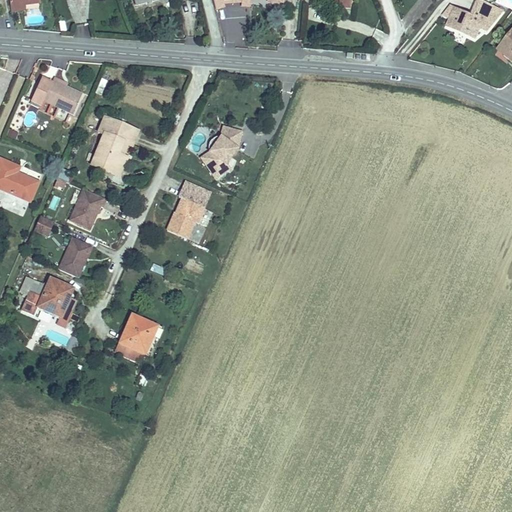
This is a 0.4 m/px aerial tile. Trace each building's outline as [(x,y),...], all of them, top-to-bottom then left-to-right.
[(334,0),(334,7),(351,8),(351,0),(334,0)] [(473,17),(456,9),(448,27),(475,39),(480,29),(487,32),(503,11),(480,1),(473,17)] [(26,10),(25,5),(25,2),(10,4),(11,12),(26,10)] [(64,21),(59,23),(61,33),(67,32),(64,21)] [(511,34),(499,51),(511,60),(511,34)] [(82,95),(66,88),(53,82),(52,84),(42,79),(31,101),(31,102),(41,107),(44,101),(73,114),(82,95)] [(54,79),(53,82),(66,88),(67,85),(54,79)] [(35,127),(44,130),(47,121),(38,118),(35,127)] [(132,147),(138,132),(104,118),(98,132),(103,135),(91,165),(113,174),(117,165),(123,168),(127,159),(122,157),(118,155),(123,143),(127,145),(132,147)] [(201,159),(212,175),(226,165),(237,149),(241,133),(223,128),(220,138),(209,153),(201,159)] [(127,145),(123,143),(118,155),(122,157),(127,145)] [(17,174),(19,168),(0,160),(0,189),(29,203),(38,184),(17,174)] [(123,168),(117,165),(113,174),(119,177),(123,168)] [(231,169),(226,165),(212,175),(215,180),(231,169)] [(61,172),(60,182),(71,183),(72,172),(61,172)] [(182,200),(178,209),(181,210),(178,215),(176,214),(175,213),(167,231),(187,240),(194,223),(197,224),(210,194),(185,183),(178,198),(182,200)] [(84,190),(70,221),(90,230),(100,207),(103,209),(106,200),(84,190)] [(70,202),(74,204),(80,192),(75,190),(70,202)] [(54,223),(40,217),(34,231),(48,237),(54,223)] [(72,240),(59,271),(78,279),(91,248),(72,240)] [(72,290),(50,280),(47,287),(27,279),(21,294),(28,297),(22,311),(34,317),(38,308),(60,318),(72,290)] [(145,355),(158,328),(157,328),(147,323),(145,326),(131,319),(116,352),(141,364),(145,355)] [(164,331),(158,328),(145,355),(151,358),(164,331)] [(151,371),(143,367),(140,375),(147,379),(151,371)]
